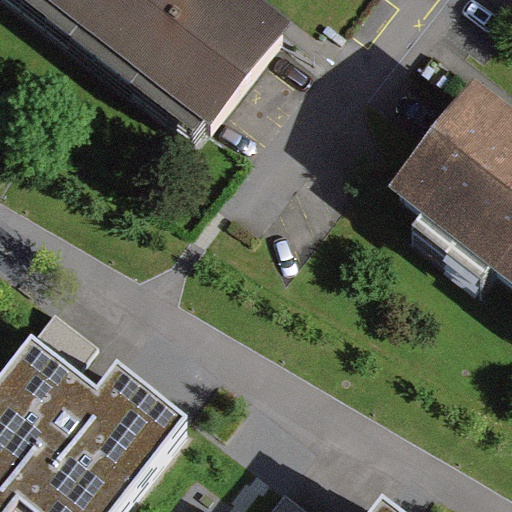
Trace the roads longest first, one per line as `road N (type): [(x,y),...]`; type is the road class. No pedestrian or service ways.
road 1 (residential): [(486,511),(0,223)]
road 2 (residential): [(421,0),(263,193)]
